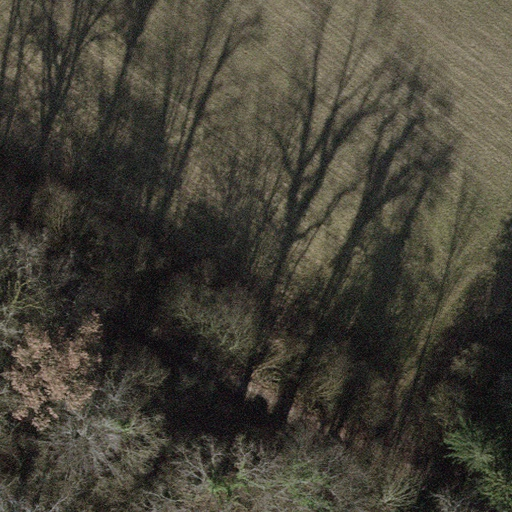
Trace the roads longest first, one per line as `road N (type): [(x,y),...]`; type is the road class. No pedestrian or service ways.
road 1 (track): [(0,243),(418,477),(458,511)]
road 2 (track): [(418,477),(511,343)]
